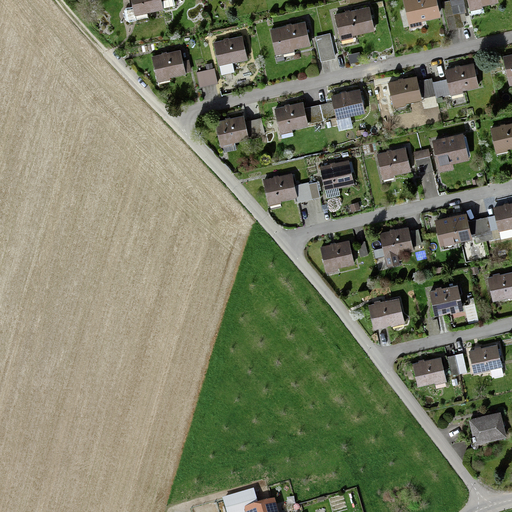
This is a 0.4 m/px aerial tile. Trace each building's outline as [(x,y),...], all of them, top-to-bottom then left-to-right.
[(160,0),(131,0),(133,6),(124,8),(127,21),(136,19),(134,13),(162,7),(160,0)] [(405,0),(410,21),(438,14),(434,0),(405,0)] [(450,0),(445,0),(442,1),(448,30),(456,28),(450,0)] [(462,0),(450,0),(456,28),(464,26),(459,5),(464,4),(462,0)] [(337,35),(375,28),(372,13),(334,20),(337,35)] [(277,50),(309,44),(306,25),(273,31),(277,50)] [(331,39),(324,41),(328,57),(335,55),(331,39)] [(219,64),(244,59),(241,41),(215,46),(219,64)] [(324,41),(316,43),(320,59),(328,57),(324,41)] [(511,54),(503,56),(508,78),(511,76),(511,54)] [(158,76),(182,71),(179,55),(155,60),(158,76)] [(473,64),(445,71),(447,79),(433,83),(436,95),(436,98),(451,95),(450,91),(477,85),(473,64)] [(214,67),(205,69),(209,84),(217,82),(214,67)] [(209,84),(205,69),(196,72),(199,86),(209,84)] [(416,77),(388,83),(393,104),(421,98),(416,77)] [(433,83),(431,77),(420,80),(424,97),(436,95),(433,83)] [(359,90),(332,96),(333,102),(318,105),(322,121),(364,111),(359,90)] [(302,102),(274,109),(280,131),(307,124),(302,102)] [(243,116),(217,122),(222,144),(265,133),(262,118),(248,121),(249,126),(245,127),(243,116)] [(496,150),(511,146),(511,123),(491,129),(496,150)] [(439,163),(467,156),(462,135),(434,141),(439,163)] [(426,173),(433,171),(428,149),(421,151),(426,173)] [(406,172),(402,151),(380,155),(384,176),(406,172)] [(426,173),(421,151),(413,152),(418,174),(426,173)] [(328,187),(351,183),(348,165),(325,169),(328,187)] [(264,179),(269,201),(297,195),(298,201),(312,198),(309,183),(294,187),(291,174),(264,179)] [(316,182),(309,183),(312,198),(320,197),(316,182)] [(511,202),(493,207),(499,231),(511,227),(511,202)] [(436,220),(441,244),(469,237),(464,214),(436,220)] [(486,240),(493,238),(489,217),(481,219),(486,240)] [(486,240),(481,219),(468,221),(473,243),(486,240)] [(379,234),(386,266),(398,263),(396,254),(412,251),(407,228),(379,234)] [(418,229),(411,231),(415,246),(421,245),(418,229)] [(320,247),(325,273),(354,267),(349,241),(320,247)] [(365,241),(357,243),(360,257),(368,255),(365,241)] [(511,275),(491,280),(495,299),(511,295),(511,275)] [(431,292),(436,313),(464,306),(458,285),(431,292)] [(370,306),(375,326),(404,319),(399,299),(370,306)] [(468,350),(474,374),(504,367),(498,343),(468,350)] [(463,354),(456,355),(460,372),(467,371),(463,354)] [(460,372),(456,355),(448,357),(452,374),(460,372)] [(413,363),(418,385),(445,379),(440,357),(413,363)] [(471,421),(477,446),(510,439),(505,414),(471,421)] [(228,511),(249,511),(255,510),(250,493),(225,501),(228,511)]
